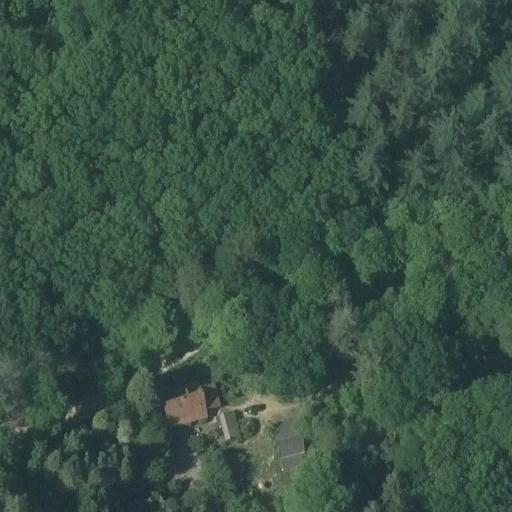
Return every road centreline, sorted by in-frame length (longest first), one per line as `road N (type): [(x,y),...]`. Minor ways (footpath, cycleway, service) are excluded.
road 1 (track): [(0,389),(220,274),(511,203)]
road 2 (track): [(356,236),(294,0)]
